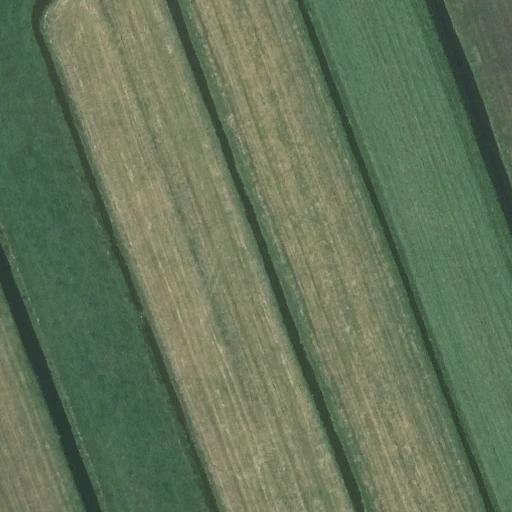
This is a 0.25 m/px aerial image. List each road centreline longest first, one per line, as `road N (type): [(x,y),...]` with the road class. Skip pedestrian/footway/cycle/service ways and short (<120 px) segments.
road 1 (track): [(419,511),(244,0)]
road 2 (track): [(126,511),(0,173)]
